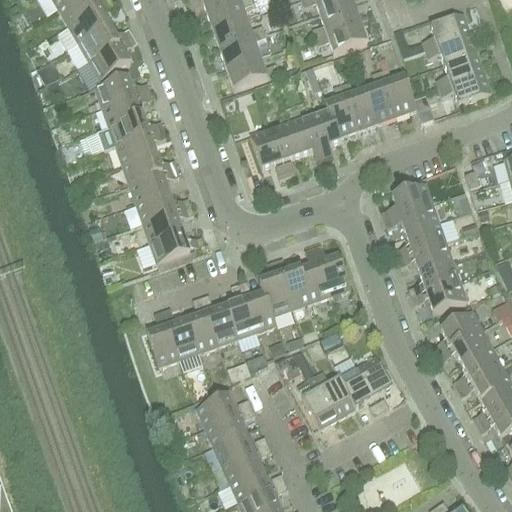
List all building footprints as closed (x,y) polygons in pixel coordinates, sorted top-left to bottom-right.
[(49,0),(58,14),(81,0),(49,0)] [(68,32),(99,14),(90,0),(81,0),(58,14),(68,32)] [(105,0),(99,4),(103,11),(113,6),(109,0),(105,0)] [(251,0),(200,0),(206,16),(251,0)] [(246,24),(242,13),(254,9),(251,0),(206,16),(213,36),(246,24)] [(353,8),(350,0),(313,0),(301,4),(304,13),(316,8),(320,20),(353,8)] [(117,13),(113,6),(103,11),(107,19),(117,13)] [(360,27),(353,8),(320,20),(324,31),(312,35),(315,43),(360,27)] [(79,49),(109,31),(99,14),(68,32),(79,49)] [(470,40),(463,19),(430,31),(434,43),(422,47),(425,55),(470,40)] [(265,39),(262,31),(250,35),(246,24),(213,36),(220,55),(265,39)] [(367,47),(360,27),(315,43),(318,51),(329,47),(334,59),(367,47)] [(89,67),(119,49),(109,31),(79,49),(89,67)] [(396,37),(394,38),(399,51),(403,63),(425,55),(422,47),(421,43),(411,47),(406,33),(396,37)] [(119,39),(123,47),(133,41),(129,34),(119,39)] [(260,62),(256,51),(268,47),(265,39),(220,55),(227,74),(260,62)] [(477,59),(470,40),(425,55),(428,64),(440,59),(444,71),(477,59)] [(137,49),(133,41),(123,47),(128,54),(137,49)] [(130,68),(119,49),(89,67),(100,85),(122,72),(130,68)] [(484,78),(477,59),(444,71),(448,82),(436,86),(439,94),(484,78)] [(278,78),(276,69),(264,73),(260,62),(227,74),(234,94),(267,83),(267,82),(278,78)] [(37,78),(46,92),(48,91),(60,84),(51,69),(37,78)] [(122,72),(100,85),(103,91),(128,82),(122,72)] [(305,75),(313,97),(320,94),(313,72),(305,75)] [(416,114),(404,81),(392,85),(388,73),(380,76),(396,121),(416,114)] [(396,121),(380,76),(372,79),(376,91),(365,95),(377,128),(396,121)] [(491,98),(484,78),(439,94),(442,102),(453,98),(458,110),(491,98)] [(135,102),(128,82),(103,91),(95,93),(102,114),(135,102)] [(377,128),(365,95),(354,99),(350,87),(342,90),(357,135),(377,128)] [(137,92),(140,100),(150,97),(147,88),(137,92)] [(357,135),(342,90),(333,93),(338,104),(325,109),(327,113),(328,113),(338,142),(339,141),(357,135)] [(46,92),(42,94),(46,106),(55,103),(48,91),(46,92)] [(153,105),(150,97),(140,100),(143,108),(153,105)] [(142,121),(135,102),(102,114),(109,133),(142,121)] [(328,113),(327,113),(309,120),(321,153),(341,146),(339,141),(338,142),(328,113)] [(432,124),(430,117),(419,121),(421,128),(432,124)] [(321,153),(309,120),(290,126),(301,160),(321,153)] [(149,140),(142,121),(109,133),(116,152),(149,140)] [(301,160),(290,126),(270,133),(282,167),(301,160)] [(150,131),(153,139),(164,135),(161,127),(150,131)] [(282,167),(270,133),(250,140),(262,174),(282,167)] [(167,143),(164,135),(153,139),(156,147),(167,143)] [(156,160),(149,140),(116,152),(122,171),(156,160)] [(330,155),(322,158),(326,168),(334,165),(330,155)] [(318,171),(326,168),(322,158),(314,160),(318,171)] [(162,179),(156,160),(122,171),(129,191),(162,179)] [(164,169),(167,177),(177,174),(175,165),(164,169)] [(292,168),(284,171),(287,182),(296,179),(292,168)] [(279,184),(287,182),(284,171),(276,174),(279,184)] [(180,182),(177,174),(167,177),(170,185),(180,182)] [(479,189),(474,176),(465,179),(469,192),(479,189)] [(169,198),(162,179),(129,191),(136,210),(169,198)] [(432,208),(425,188),(392,200),(399,220),(432,208)] [(176,217),(169,198),(136,210),(143,229),(176,217)] [(178,208),(181,216),(191,212),(188,204),(178,208)] [(439,228),(432,208),(399,220),(406,239),(439,228)] [(194,220),(191,212),(181,216),(183,224),(194,220)] [(381,217),(384,225),(395,222),(392,214),(381,217)] [(487,215),(478,218),(480,227),(490,224),(487,215)] [(183,237),(176,217),(143,229),(149,248),(183,237)] [(398,230),(395,222),(384,225),(387,233),(398,230)] [(446,247),(439,228),(406,239),(413,259),(446,247)] [(475,228),(462,233),(465,241),(478,236),(475,228)] [(98,231),(89,234),(94,247),(103,244),(98,231)] [(190,257),(183,237),(149,248),(157,269),(190,257)] [(205,251),(202,242),(191,246),(194,254),(205,251)] [(453,266),(446,247),(413,259),(420,278),(453,266)] [(321,250),(313,253),(316,263),(325,261),(321,250)] [(395,256),(398,264),(408,260),(405,252),(395,256)] [(309,266),(316,263),(313,253),(305,256),(309,266)] [(190,257),(157,269),(159,275),(192,263),(190,257)] [(411,268),(408,260),(398,264),(401,272),(411,268)] [(350,294),(338,261),(318,268),(330,301),(350,294)] [(283,264),(275,266),(278,277),(286,274),(283,264)] [(280,281),(278,277),(275,266),(266,269),(272,284),(259,289),(263,298),(264,297),(272,322),(273,321),(291,315),(280,282),(280,281)] [(460,285),(453,266),(420,278),(426,297),(460,285)] [(330,301),(318,268),(299,275),(311,308),(330,301)] [(311,308),(299,275),(280,281),(280,282),(291,315),(311,308)] [(511,282),(502,287),(508,298),(511,295),(511,282)] [(467,305),(460,285),(426,297),(434,317),(467,305)] [(247,286),(239,289),(243,300),(251,297),(247,286)] [(235,302),(243,300),(239,289),(231,292),(235,302)] [(499,289),(490,292),(493,300),(502,296),(499,289)] [(408,294),(411,302),(422,299),(419,291),(408,294)] [(272,322),(264,297),(263,298),(244,304),(256,337),(277,330),(273,321),(272,322)] [(425,307),(422,299),(411,302),(414,310),(425,307)] [(209,300),(201,303),(204,313),(213,310),(209,300)] [(196,316),(204,313),(201,303),(193,306),(196,316)] [(256,337),(244,304),(225,311),(237,344),(256,337)] [(511,315),(507,305),(492,313),(498,326),(502,323),(511,318),(511,315)] [(237,344),(225,311),(206,318),(218,351),(237,344)] [(170,313),(162,316),(166,327),(174,324),(170,313)] [(158,330),(166,327),(162,316),(154,319),(158,330)] [(482,335),(472,316),(441,333),(451,352),(482,335)] [(218,351),(206,318),(187,325),(198,358),(218,351)] [(511,318),(502,323),(506,330),(511,326),(511,318)] [(198,358),(187,325),(167,331),(179,365),(198,358)] [(179,365),(167,331),(147,339),(159,372),(179,365)] [(492,353),(482,335),(451,352),(461,370),(492,353)] [(335,340),(325,345),(329,352),(339,347),(335,340)] [(282,347),(269,352),(273,362),(286,358),(282,347)] [(433,352),(437,360),(447,355),(443,347),(433,352)] [(502,371),(492,353),(461,370),(471,388),(502,371)] [(451,362),(447,355),(437,360),(441,367),(451,362)] [(301,356),(294,361),(303,403),(314,397),(308,386),(315,382),(301,356)] [(393,393),(376,362),(357,373),(374,404),(393,393)] [(245,367),(240,369),(245,382),(250,380),(245,367)] [(511,389),(502,371),(471,388),(481,406),(511,389)] [(374,404),(357,373),(339,383),(356,414),(374,404)] [(356,414),(339,383),(329,388),(323,378),(315,382),(338,424),(356,414)] [(338,424),(315,382),(308,386),(314,397),(303,403),(320,434),(338,424)] [(453,388),(457,396),(467,390),(463,383),(453,388)] [(511,411),(511,388),(511,389),(481,406),(491,424),(511,411)] [(471,398),(467,390),(457,396),(461,403),(471,398)] [(237,419),(228,400),(196,414),(205,434),(237,419)] [(384,404),(376,408),(382,418),(389,414),(384,404)] [(238,409),(241,417),(251,413),(248,405),(238,409)] [(374,422),(382,418),(376,408),(369,412),(374,422)] [(511,436),(511,411),(491,424),(501,442),(511,436)] [(255,420),(251,413),(241,417),(245,425),(255,420)] [(473,424),(477,431),(487,426),(482,418),(473,424)] [(245,438),(237,419),(205,434),(213,452),(245,438)] [(491,433),(487,426),(477,431),(481,439),(491,433)] [(254,456),(245,438),(213,452),(221,471),(254,456)] [(254,446),(258,454),(268,450),(265,442),(254,446)] [(272,458),(268,450),(258,454),(262,462),(272,458)] [(262,475),(254,456),(221,471),(222,472),(213,476),(221,493),(230,489),(262,475)] [(378,511),(379,511),(417,495),(403,462),(368,476),(373,487),(353,495),(360,511),(378,511)] [(270,493),(262,475),(230,489),(238,508),(270,493)] [(271,484),(275,491),(285,487),(281,479),(271,484)] [(11,511),(0,480),(0,511),(11,511)] [(288,495),(285,487),(275,491),(278,499),(288,495)] [(278,511),(270,493),(238,508),(239,511),(278,511)]
